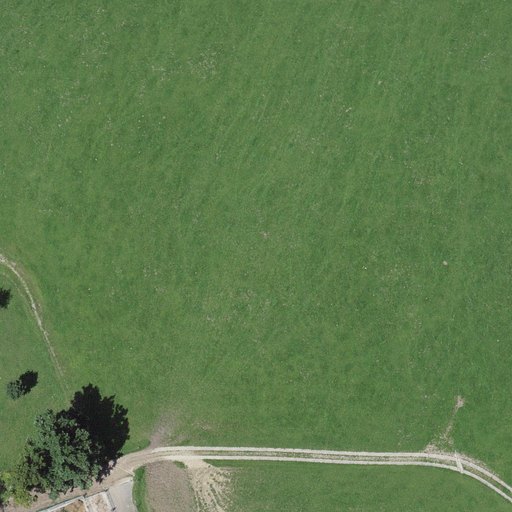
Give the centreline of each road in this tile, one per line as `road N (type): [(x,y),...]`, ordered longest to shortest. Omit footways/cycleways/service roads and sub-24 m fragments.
road 1 (track): [(511,496),(439,463),(196,455),(106,475),(67,511)]
road 2 (track): [(106,475),(29,287),(0,261)]
